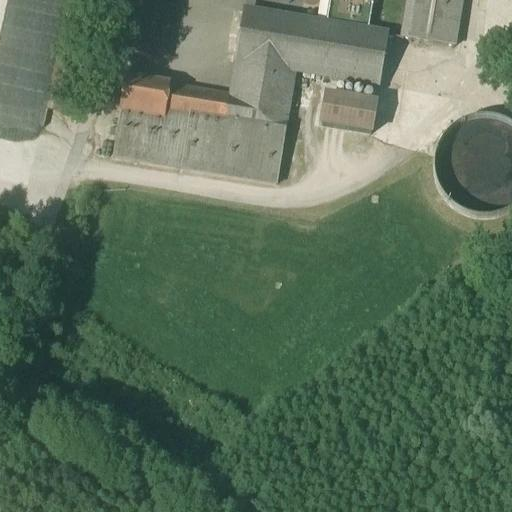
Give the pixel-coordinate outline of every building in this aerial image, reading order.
[(160,0),(123,0),(114,58),(150,64),(160,0)] [(373,0),(331,0),(331,1),(335,2),(330,30),(360,35),(364,7),(373,8),(373,0)] [(439,0),(409,0),(402,42),(432,46),(439,0)] [(461,0),(439,0),(432,46),(453,50),(461,0)] [(330,30),(244,15),(235,64),(236,65),(231,99),(225,132),(225,133),(283,143),(294,74),(378,88),(387,39),(360,35),(330,30)] [(231,99),(169,89),(169,88),(125,81),(119,115),(164,123),(164,122),(225,132),(231,99)] [(368,107),(312,96),(305,129),(361,141),(368,107)] [(225,132),(164,122),(164,123),(119,115),(112,160),(277,187),(284,143),(283,143),(225,133),(225,132)] [(511,127),(501,130),(488,139),(480,152),(477,167),(481,182),(490,195),(503,203),(511,204),(511,127)]
